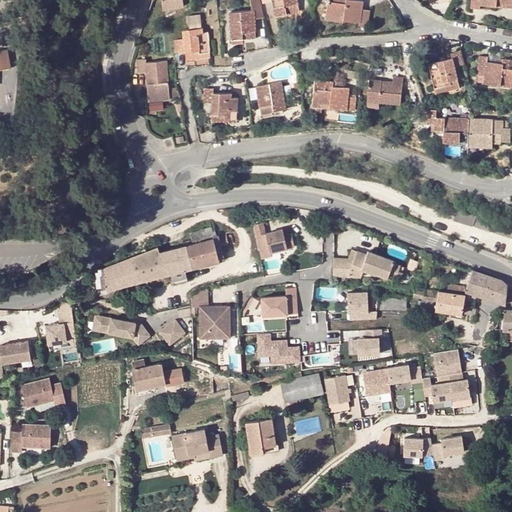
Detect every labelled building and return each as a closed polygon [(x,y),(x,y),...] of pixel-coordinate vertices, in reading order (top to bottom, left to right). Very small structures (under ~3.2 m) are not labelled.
[(184,6),(183,0),(161,0),(163,8),(184,6)] [(264,17),(260,0),(250,0),(252,10),(229,12),(231,39),(243,39),(242,31),(255,30),(256,30),(255,18),(264,17)] [(297,0),(262,0),(263,3),(271,1),(274,16),(286,13),(285,6),(298,2),(297,0)] [(360,0),(327,0),(326,13),(344,16),(343,19),(359,22),(359,25),(367,26),(370,10),(362,9),(363,0),(360,0)] [(511,0),(472,0),(472,8),(481,9),(481,5),(497,6),(498,2),(511,2),(511,0)] [(298,2),(285,6),(286,13),(300,10),(298,2)] [(208,31),(202,32),(200,15),(188,16),(189,29),(183,29),(184,39),(175,40),(176,52),(185,51),(199,50),(199,53),(210,52),(208,31)] [(255,30),(242,31),(243,39),(256,38),(255,30)] [(394,51),(378,49),(376,62),(393,64),(394,51)] [(199,50),(185,51),(186,59),(210,57),(210,52),(199,53),(199,50)] [(452,57),(429,63),(435,87),(446,85),(445,82),(458,79),(455,66),(465,64),(461,50),(451,53),(452,57)] [(499,63),(488,61),(489,56),(479,55),(476,75),(478,75),(477,81),(484,82),(484,83),(502,85),(502,80),(511,81),(511,60),(503,59),(503,63),(499,63)] [(169,94),(166,60),(157,61),(146,62),(146,59),(137,59),(138,72),(147,71),(148,96),(169,94)] [(393,84),(382,83),(383,80),(370,79),(368,100),(381,102),(401,104),(404,78),(394,77),(394,81),(393,84)] [(458,79),(445,82),(446,85),(447,90),(460,86),(458,79)] [(334,86),(334,82),(316,80),(313,106),(322,106),(356,110),(357,97),(349,96),(350,87),(334,86)] [(282,81),(258,86),(261,106),(274,104),(275,111),(287,108),(282,81)] [(232,93),(214,92),(214,88),(205,87),(204,100),(213,100),(213,113),(227,114),(227,117),(238,118),(239,97),(232,97),(232,93)] [(275,111),(274,104),(261,106),(263,113),(275,111)] [(459,117),(437,117),(437,109),(429,110),(428,123),(436,123),(436,130),(445,131),(445,142),(469,142),(470,121),(458,121),(459,117)] [(509,119),(481,118),(481,121),(470,121),(469,142),(493,143),(493,141),(511,141),(511,127),(509,127),(509,119)] [(172,136),(162,139),(163,141),(166,151),(175,148),(172,136)] [(511,225),(477,214),(458,208),(454,220),(473,226),(473,225),(511,237),(511,225)] [(253,225),(261,258),(271,256),(270,252),(266,233),(263,223),(253,225)] [(186,245),(192,267),(219,261),(216,247),(219,246),(229,244),(226,233),(214,235),(212,227),(190,233),(193,243),(186,245)] [(283,229),(266,233),(270,252),(295,246),(292,234),(284,235),(283,229)] [(160,252),(157,246),(104,266),(104,267),(95,270),(97,286),(98,287),(106,286),(106,289),(169,273),(185,269),(192,267),(186,245),(160,252)] [(394,260),(368,251),(366,254),(352,249),(349,259),(353,260),(352,264),(364,269),(375,274),(377,270),(388,275),(396,278),(397,276),(401,277),(403,273),(398,271),(400,265),(393,263),(394,260)] [(349,259),(333,258),(332,275),(347,276),(348,276),(352,264),(353,260),(349,259)] [(364,269),(352,264),(348,276),(361,276),(364,269)] [(185,269),(169,273),(172,285),(188,281),(185,269)] [(502,280),(472,270),(466,287),(465,290),(466,290),(505,304),(507,285),(504,282),(502,280)] [(466,287),(449,284),(448,292),(465,295),(466,290),(465,290),(466,287)] [(425,287),(416,286),(415,286),(413,296),(424,297),(425,288),(425,287)] [(439,291),(425,288),(424,297),(437,300),(439,291)] [(219,289),(208,290),(209,301),(220,299),(219,289)] [(349,317),(376,316),(376,307),(368,308),(367,289),(347,290),(348,309),(349,309),(349,317)] [(448,292),(439,291),(437,300),(435,309),(462,313),(465,295),(448,292)] [(288,307),(298,306),(297,292),(262,294),(264,312),(288,311),(288,307)] [(402,298),(380,298),(380,309),(402,310),(402,298)] [(76,336),(72,301),(58,303),(60,323),(46,325),(49,344),(67,341),(67,337),(76,336)] [(230,306),(200,306),(200,337),(230,337),(230,306)] [(476,308),(466,306),(464,313),(475,315),(476,308)] [(511,309),(504,309),(502,329),(505,329),(511,329),(511,309)] [(99,331),(101,317),(94,316),(92,330),(99,331)] [(135,322),(101,317),(99,331),(133,336),(135,322)] [(185,331),(175,319),(160,330),(169,343),(185,331)] [(150,334),(141,323),(135,322),(133,336),(139,343),(150,334)] [(358,335),(359,351),(381,350),(380,333),(382,333),(382,325),(366,326),(366,334),(358,335)] [(272,338),(271,330),(259,331),(261,353),(273,352),(273,360),(302,358),(301,343),(289,344),(288,337),(272,338)] [(28,340),(0,345),(0,354),(1,362),(31,357),(28,340)] [(458,347),(433,351),(437,374),(448,373),(462,371),(458,347)] [(241,366),(241,352),(231,352),(230,366),(241,366)] [(163,371),(162,362),(132,368),(136,388),(146,385),(147,388),(166,384),(167,386),(185,382),(182,368),(163,371)] [(411,381),(422,379),(422,376),(420,365),(410,366),(409,362),(388,366),(388,367),(390,381),(410,378),(411,381)] [(205,369),(193,364),(189,373),(209,380),(211,376),(213,377),(216,369),(206,366),(205,369)] [(390,381),(388,367),(363,371),(367,393),(391,390),(390,381)] [(346,370),(325,374),(329,399),(350,396),(346,370)] [(448,373),(450,380),(452,396),(452,398),(470,395),(467,378),(463,378),(462,371),(448,373)] [(319,373),(280,382),(285,402),(289,401),(297,399),(324,393),(319,373)] [(430,383),(429,375),(422,376),(422,379),(425,394),(432,393),(430,383)] [(52,385),(50,378),(22,385),(26,406),(54,400),(55,405),(66,402),(61,382),(52,385)] [(433,399),(452,396),(450,380),(430,383),(432,393),(433,399)] [(249,392),(231,396),(233,400),(250,396),(249,392)] [(470,395),(452,398),(453,406),(471,403),(470,395)] [(350,404),(348,396),(329,399),(330,407),(350,404)] [(299,408),(297,399),(289,401),(291,409),(299,408)] [(276,450),(271,418),(246,422),(251,454),(276,450)] [(142,427),(143,436),(172,433),(171,423),(142,427)] [(51,425),(22,424),(22,432),(12,432),(11,451),(22,451),(22,446),(51,447),(51,425)] [(205,429),(172,436),(176,456),(194,453),(208,450),(210,457),(223,455),(219,434),(206,437),(205,429)] [(442,441),(432,442),(433,452),(434,458),(445,457),(444,453),(464,450),(462,434),(441,437),(442,441)] [(432,442),(431,436),(423,437),(404,436),(403,453),(422,454),(433,452),(432,442)] [(208,450),(194,453),(195,459),(210,457),(208,450)]
